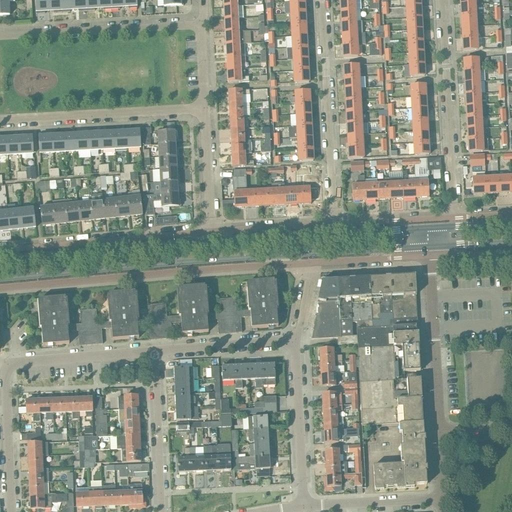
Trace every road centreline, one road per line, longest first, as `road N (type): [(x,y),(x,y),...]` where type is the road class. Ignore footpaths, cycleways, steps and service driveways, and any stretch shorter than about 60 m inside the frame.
road 1 (residential): [(11,511),(6,369),(19,361),(153,351)]
road 2 (secondary): [(0,279),(280,255)]
road 3 (residential): [(336,224),(323,0)]
road 4 (residential): [(454,218),(442,0)]
road 5 (secondary): [(429,228),(213,240)]
road 6 (secondary): [(213,240),(0,259)]
road 7 (residential): [(213,231),(0,250)]
road 8 (residential): [(0,120),(206,108)]
road 9 (residential): [(0,31),(201,21)]
road 10 (unclassified): [(438,430),(430,255)]
road 11 (residential): [(301,508),(295,339)]
road 12 (residential): [(161,511),(153,351)]
road 13 (secondary): [(280,255),(430,246)]
road 14 (residential): [(153,351),(295,339)]
road 15 (residential): [(301,508),(442,499)]
road 16 (residential): [(213,231),(206,108)]
road 17 (residential): [(336,224),(213,231)]
